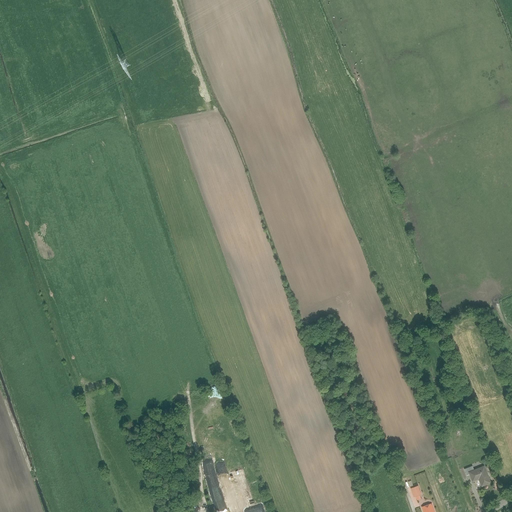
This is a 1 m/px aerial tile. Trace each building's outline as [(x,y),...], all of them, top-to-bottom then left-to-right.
[(475,468),(469,471),(470,473),(473,480),(480,477),(483,485),(492,482),(485,464),(475,468)] [(473,465),(465,468),(467,474),(470,473),(469,471),(475,468),(473,465)] [(423,483),(411,488),(414,496),(427,491),(423,483)] [(235,503),(230,484),(224,486),(229,504),(235,503)] [(435,511),(432,503),(423,506),(424,511),(435,511)]
